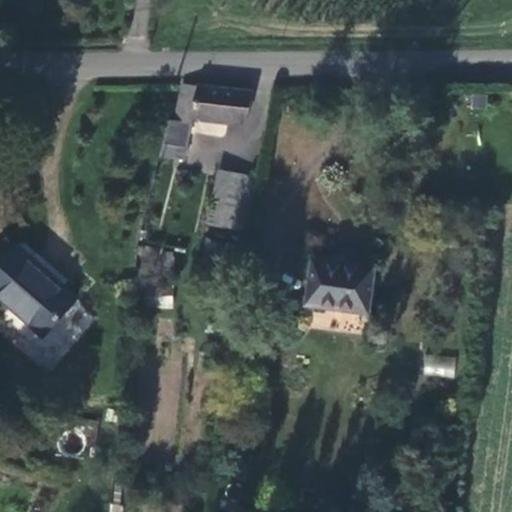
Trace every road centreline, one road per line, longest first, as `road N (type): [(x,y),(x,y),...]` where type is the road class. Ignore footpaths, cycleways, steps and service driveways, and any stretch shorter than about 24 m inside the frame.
road 1 (tertiary): [(511,64),(0,64)]
road 2 (unknown): [(48,65),(0,186)]
